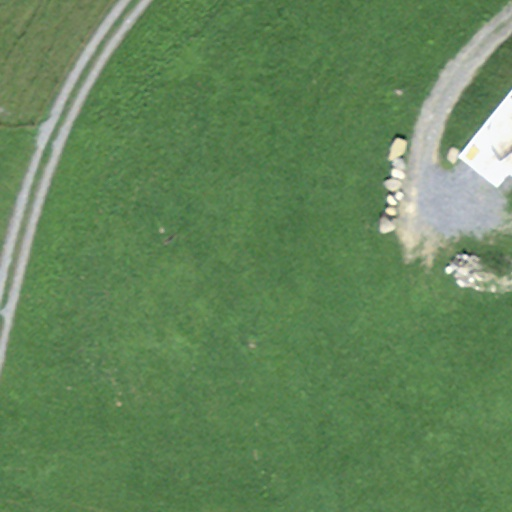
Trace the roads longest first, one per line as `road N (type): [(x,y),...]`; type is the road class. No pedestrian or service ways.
road 1 (track): [(0,322),(62,115),(92,56),(135,0)]
road 2 (track): [(511,24),(450,85),(427,149),(428,169),(451,202),(511,223)]
